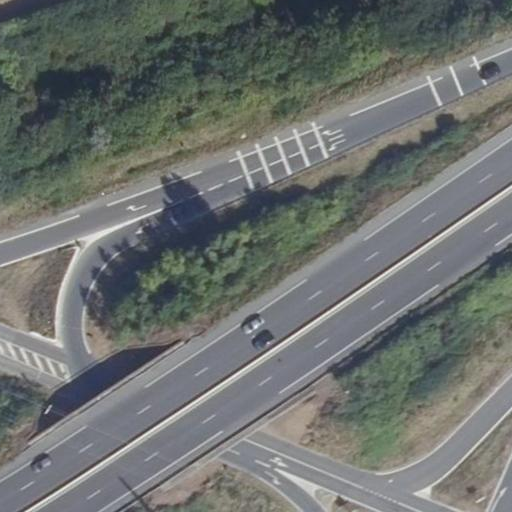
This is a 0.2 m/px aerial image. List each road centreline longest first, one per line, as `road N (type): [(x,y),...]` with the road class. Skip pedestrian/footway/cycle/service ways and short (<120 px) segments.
road 1 (trunk): [(511,165),(0,501)]
road 2 (trunk): [(61,511),(511,212)]
road 3 (trunk): [(511,54),(206,180)]
road 4 (trunk): [(206,180),(93,255),(71,314),(80,380)]
road 5 (trunk): [(206,180),(0,254)]
road 6 (secondary): [(80,380),(266,458)]
road 7 (trunk): [(373,491),(431,472),(511,395)]
